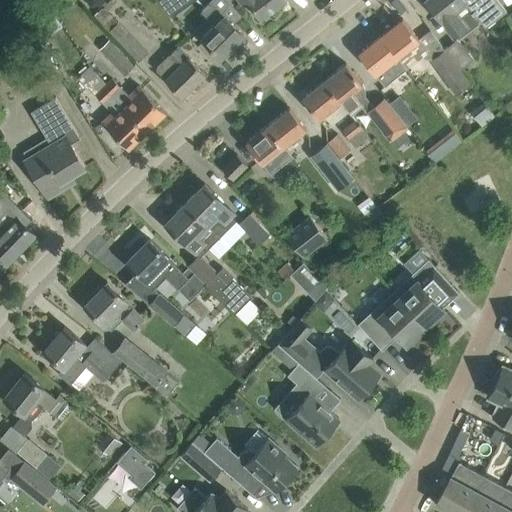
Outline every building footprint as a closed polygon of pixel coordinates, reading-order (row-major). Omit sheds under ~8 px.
[(114,0),(110,0),(94,16),(139,61),(148,52),(107,11),(117,2),(114,0)] [(158,0),(171,17),(185,7),(180,0),(158,0)] [(244,35),(233,24),(242,15),(234,7),(230,3),(226,0),(213,0),(201,12),(215,25),(202,38),(221,58),(224,55),(227,57),(236,47),(234,45),(244,35)] [(238,0),(241,3),(243,0),(245,0),(260,20),(286,0),(226,0),(230,3),(232,1),(234,4),(237,0),(238,0)] [(425,0),(438,16),(442,20),(452,33),(475,15),(485,29),(506,12),(496,0),(465,0),(464,0),(425,0)] [(403,19),(381,36),(397,57),(407,68),(422,56),(420,53),(426,48),(418,39),(415,34),(403,19)] [(381,36),(359,53),(371,69),(375,74),(384,86),(407,68),(397,57),(381,36)] [(457,38),(445,49),(461,69),(474,59),(457,38)] [(109,40),(100,49),(125,75),(134,66),(109,40)] [(205,74),(191,59),(189,57),(188,57),(178,46),(167,56),(158,65),(156,70),(182,97),(205,74)] [(430,59),(455,95),(471,84),(445,49),(430,59)] [(346,63),(324,81),(340,101),(351,115),(352,114),(352,113),(361,106),(362,107),(366,113),(371,109),(373,107),(373,106),(364,96),(365,91),(364,88),(362,84),(358,79),(346,63)] [(147,131),(165,112),(139,86),(129,96),(111,78),(104,84),(105,85),(103,86),(147,131)] [(324,81),(302,98),(314,114),(318,119),(340,101),(324,81)] [(128,149),(147,131),(103,86),(95,94),(113,112),(102,122),(128,149)] [(25,160),(47,197),(74,181),(70,175),(85,166),(71,144),(80,138),(55,97),(31,111),(51,145),(25,160)] [(373,107),(371,109),(387,128),(382,131),(381,132),(390,143),(408,129),(407,127),(399,118),(389,104),(384,98),(373,106),(373,107)] [(289,108),(267,125),(284,146),(306,129),(289,108)] [(368,136),(353,117),(351,119),(353,121),(342,130),(356,148),(363,142),(367,148),(373,143),(368,136)] [(293,157),(284,146),(267,125),(245,143),(271,175),(293,157)] [(328,142),(341,158),(350,150),(337,134),(328,142)] [(310,155),(337,190),(353,178),(326,143),(310,155)] [(237,155),(222,169),(232,180),(247,165),(237,155)] [(225,203),(219,198),(205,184),(185,204),(219,238),(229,227),(225,223),(234,214),(224,204),(225,203)] [(369,197),(358,205),(365,215),(376,206),(369,197)] [(209,248),(219,238),(185,204),(165,223),(185,243),(195,253),(204,244),(209,248)] [(0,243),(14,258),(36,236),(21,222),(16,216),(15,217),(7,209),(0,215),(0,243)] [(250,214),(239,225),(257,242),(267,231),(250,214)] [(310,215),(285,234),(303,258),(306,255),(324,241),(328,238),(310,215)] [(149,239),(127,262),(137,272),(141,276),(145,280),(154,288),(165,277),(170,282),(177,290),(178,289),(189,279),(195,273),(188,266),(182,272),(168,258),(164,253),(149,239)] [(0,272),(14,258),(0,243),(0,272)] [(199,256),(188,266),(195,273),(206,284),(218,296),(235,313),(236,312),(243,305),(252,296),(223,267),(220,269),(217,273),(200,257),(199,256)] [(393,291),(426,326),(444,309),(436,300),(452,285),(428,259),(393,291)] [(303,262),(291,274),(307,290),(319,278),(303,262)] [(126,301),(121,296),(107,282),(85,305),(103,323),(104,323),(111,330),(122,320),(133,331),(144,319),(126,301)] [(426,326),(393,291),(357,324),(382,350),(398,335),(406,344),(426,326)] [(149,303),(187,335),(196,324),(158,292),(149,303)] [(300,342),(305,337),(312,328),(302,319),(279,345),(298,361),(308,349),(300,342)] [(121,360),(110,351),(94,338),(87,346),(64,326),(44,351),(63,367),(58,373),(69,383),(84,365),(103,381),(121,360)] [(167,372),(125,337),(113,352),(168,396),(179,382),(167,372)] [(361,395),(363,397),(372,386),(370,384),(373,381),(370,379),(377,371),(369,364),(373,358),(353,340),(348,346),(346,344),(339,352),(327,343),(320,351),(317,347),(311,354),(326,367),(324,369),(358,398),(361,395)] [(300,403),(286,419),(316,445),(339,419),(315,398),(326,386),(298,362),(287,375),(296,383),(288,393),(300,403)] [(499,402),(492,418),(511,428),(511,370),(503,366),(501,369),(497,370),(494,378),(496,381),(488,397),(499,402)] [(44,389),(40,386),(25,373),(5,398),(31,420),(35,417),(42,409),(43,406),(50,412),(50,411),(52,413),(61,403),(44,389)] [(504,433),(495,428),(489,440),(498,444),(504,433)] [(108,432),(96,445),(109,456),(113,452),(115,453),(123,443),(108,432)] [(192,441),(204,451),(222,468),(253,495),(265,481),(272,487),(279,479),(282,482),(297,466),(284,455),(285,453),(269,438),(257,451),(251,450),(246,450),(241,452),(238,456),(217,437),(211,443),(199,433),(192,441)] [(61,465),(28,438),(17,451),(36,467),(35,467),(49,479),(61,465)] [(204,451),(192,441),(180,455),(210,482),(222,468),(204,451)] [(131,444),(116,461),(132,475),(129,478),(141,488),(156,471),(145,462),(148,459),(131,444)] [(57,487),(24,460),(16,471),(0,458),(0,485),(3,481),(2,480),(5,475),(10,479),(43,505),(57,487)] [(450,510),(454,511),(460,511),(482,474),(458,461),(436,502),(439,504),(438,506),(450,511),(450,510)] [(490,511),(505,486),(482,474),(460,511),(490,511)] [(511,511),(511,490),(505,486),(490,511),(511,511)] [(192,511),(244,511),(248,509),(226,489),(218,498),(210,491),(192,511)]
